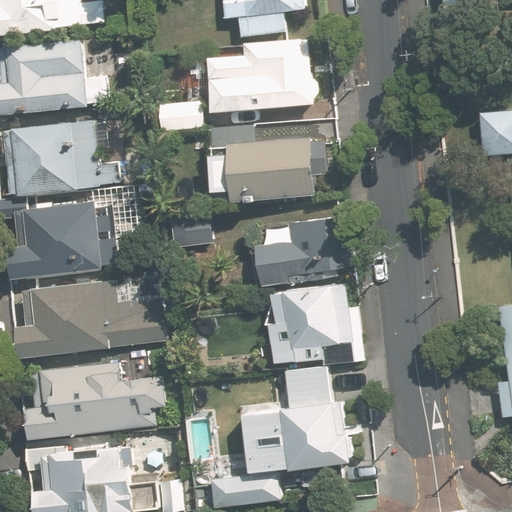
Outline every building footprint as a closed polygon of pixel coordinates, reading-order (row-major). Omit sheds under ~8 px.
[(0,0),(0,33),(108,21),(106,0),(0,0)] [(305,0),(226,0),(228,18),(244,17),(246,32),(289,28),(287,12),(306,10),(305,0)] [(0,81),(0,114),(93,105),(86,36),(4,44),(7,80),(0,81)] [(212,55),(216,110),(319,103),(314,36),(248,41),(249,52),(212,55)] [(210,125),(208,98),(165,101),(167,128),(210,125)] [(485,154),(511,151),(511,109),(482,112),(485,154)] [(98,117),(8,128),(15,192),(124,179),(122,156),(103,159),(98,117)] [(318,190),(313,132),(257,136),(256,121),(215,124),(217,145),(234,144),(238,196),(318,190)] [(12,245),(15,276),(108,266),(100,198),(17,208),(22,244),(12,245)] [(177,246),(217,241),(213,210),(173,215),(177,246)] [(260,244),(266,283),(354,270),(345,214),(293,222),(296,239),(260,244)] [(19,323),(23,356),(169,339),(164,291),(121,296),(119,276),(26,287),(30,322),(19,323)] [(350,281),(277,290),(280,322),(273,322),(277,360),(367,350),(362,304),(353,305),(350,281)] [(511,413),(511,302),(504,303),(511,362),(511,378),(501,380),(506,414),(511,413)] [(30,404),(34,437),(159,424),(157,405),(170,403),(167,373),(125,377),(124,360),(35,369),(39,403),(30,404)] [(280,466),(354,459),(349,401),(333,402),(330,366),(288,370),(292,406),(247,411),(253,472),(215,476),(218,503),(283,497),(280,466)] [(30,452),(37,511),(106,511),(138,508),(129,440),(30,452)] [(164,477),(165,509),(185,508),(183,476),(164,477)]
